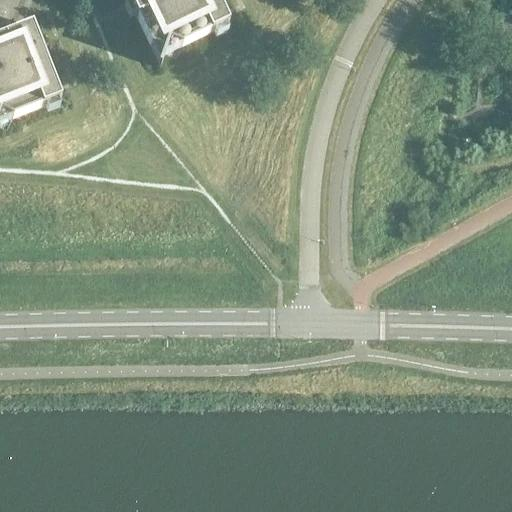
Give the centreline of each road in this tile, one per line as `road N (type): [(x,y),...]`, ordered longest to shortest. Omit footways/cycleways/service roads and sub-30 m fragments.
road 1 (residential): [(308,329),(320,136),(355,38),(380,0)]
road 2 (tertiary): [(308,329),(0,329)]
road 3 (tertiary): [(511,334),(308,329)]
